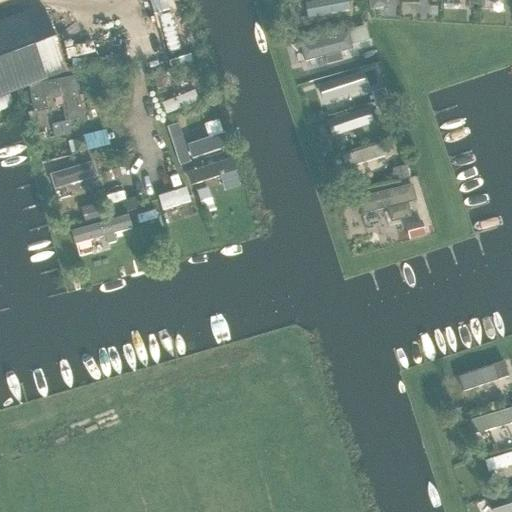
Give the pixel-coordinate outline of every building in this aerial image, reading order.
[(146,0),(153,22),(170,16),(164,0),(146,0)] [(303,22),(351,7),(349,0),(314,0),(298,5),(303,22)] [(388,0),(370,0),(372,9),(389,5),(388,0)] [(54,42),(41,5),(0,20),(0,95),(16,90),(65,71),(54,42)] [(357,41),(370,38),(367,25),(354,28),(357,41)] [(349,31),(301,43),(306,59),(354,47),(349,31)] [(314,99),(352,87),(347,72),(310,83),(314,99)] [(62,127),(82,122),(74,80),(54,84),(62,127)] [(196,106),(191,92),(160,103),(165,117),(196,106)] [(185,145),(190,160),(228,147),(223,132),(221,133),(216,119),(202,124),(206,137),(185,145)] [(78,146),(103,143),(102,134),(77,138),(78,146)] [(346,153),(350,166),(385,155),(381,143),(346,153)] [(189,183),(190,185),(218,176),(223,191),(238,186),(233,171),(235,171),(231,157),(185,172),(189,183)] [(47,179),(52,194),(97,181),(93,166),(47,179)] [(392,220),(412,215),(410,203),(418,201),(414,183),(359,195),(363,214),(390,209),(392,220)] [(212,187),(201,188),(202,208),(213,208),(212,187)] [(184,191),(159,199),(163,213),(188,206),(184,191)] [(86,222),(100,218),(96,202),(81,205),(86,222)] [(127,217),(70,234),(74,250),(132,233),(127,217)] [(458,375),(464,391),(510,375),(505,360),(458,375)] [(511,407),(472,417),(475,433),(511,424),(511,407)] [(488,470),(511,465),(511,450),(486,455),(488,470)] [(491,511),(507,511),(511,511),(511,494),(489,501),(491,511)]
